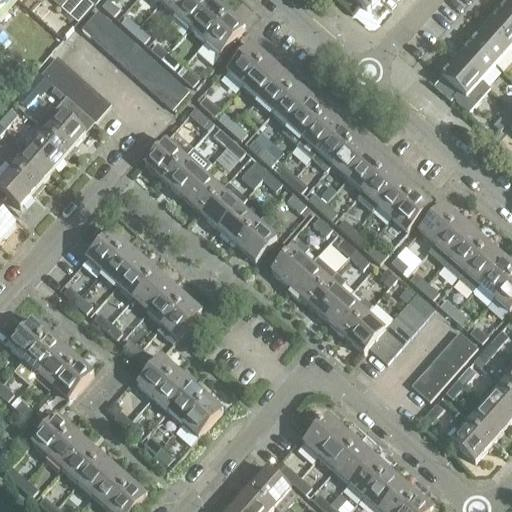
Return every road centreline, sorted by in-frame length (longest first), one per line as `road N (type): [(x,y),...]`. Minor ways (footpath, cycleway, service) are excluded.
road 1 (residential): [(0,300),(154,120),(77,48)]
road 2 (residential): [(483,511),(313,363)]
road 3 (residential): [(511,211),(361,77)]
road 4 (residential): [(183,511),(313,363)]
